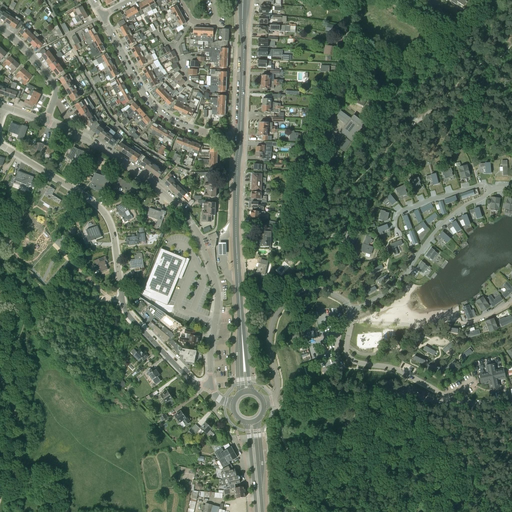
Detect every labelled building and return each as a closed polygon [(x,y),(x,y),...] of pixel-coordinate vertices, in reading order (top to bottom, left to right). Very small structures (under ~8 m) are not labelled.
[(145,17),(147,16),(149,15),(147,13),(152,10),(147,0),(142,2),(143,3),(142,4),(142,5),(140,7),(144,14),(145,17)] [(147,0),(152,10),(153,11),(156,9),(155,7),(157,6),(153,0),(147,0)] [(164,0),(163,1),(162,2),(163,4),(161,5),(162,7),(160,8),(161,11),(166,8),(165,6),(174,1),(173,0),(164,0),(165,0),(164,0)] [(450,0),(450,1),(456,4),(458,2),(467,9),(470,4),(476,8),(478,4),(472,0),(450,0)] [(6,11),(6,12),(8,8),(2,4),(0,7),(0,18),(1,19),(6,11)] [(281,7),(281,5),(273,5),(273,7),(260,6),(260,8),(259,8),(259,11),(260,11),(260,13),(269,13),(269,10),(274,10),(274,11),(282,11),(282,7),(281,7)] [(165,18),(179,10),(177,6),(170,10),(171,12),(164,15),(165,18)] [(85,12),(82,7),(76,11),(74,8),(66,13),(67,16),(73,12),(76,17),(85,12)] [(135,18),(135,19),(144,14),(140,7),(136,9),(136,7),(134,8),(134,7),(130,9),(133,15),(135,18)] [(129,21),(135,18),(133,15),(130,9),(126,12),(125,13),(129,21)] [(171,20),(181,14),(179,10),(165,18),(166,19),(170,17),(171,20)] [(11,15),(6,12),(6,11),(1,19),(6,22),(11,15)] [(76,17),(75,18),(77,23),(88,17),(85,12),(76,17)] [(170,26),(184,19),(181,14),(171,20),(172,22),(169,24),(170,26)] [(16,18),(15,18),(11,15),(6,22),(10,26),(16,18)] [(260,17),(259,19),(259,21),(259,22),(259,23),(268,23),(268,19),(270,19),(282,19),(282,16),(268,15),(263,15),(263,17),(260,17)] [(16,18),(10,26),(15,29),(18,25),(21,20),(16,17),(15,18),(16,18)] [(184,19),(170,26),(171,28),(172,30),(176,28),(181,26),(186,23),(184,19)] [(23,36),(29,29),(32,27),(28,23),(26,26),(25,26),(25,27),(24,26),(19,32),(23,36)] [(69,32),(65,23),(61,25),(66,33),(69,32)] [(122,33),(134,26),(133,24),(128,27),(126,25),(120,28),(122,33)] [(271,28),(269,27),(259,27),(259,30),(258,30),(258,32),(259,33),(259,34),(269,34),(270,34),(270,31),(280,32),(290,32),(290,26),(275,26),(270,25),(270,26),(271,26),(271,28)] [(337,33),(339,26),(331,25),(329,32),(337,33)] [(60,38),(63,36),(58,26),(54,27),(55,30),(58,35),(60,38)] [(124,37),(131,33),(130,31),(135,29),(134,26),(122,33),(124,37)] [(198,44),(199,28),(194,28),(193,40),(190,40),(190,43),(194,44),(194,47),(198,47),(198,44)] [(27,40),(32,34),(31,33),(32,32),(29,29),(23,36),(27,40)] [(86,40),(97,34),(94,29),(83,35),(86,40)] [(222,41),(227,42),(228,42),(229,30),(222,29),(222,30),(218,29),(218,36),(222,36),(222,41)] [(174,40),(177,42),(183,34),(180,31),(174,40)] [(31,44),(37,38),(37,37),(39,35),(35,32),(32,35),(32,34),(27,40),(31,44)] [(127,42),(138,35),(140,34),(139,32),(132,35),(131,33),(124,37),(127,42)] [(89,45),(100,39),(97,34),(86,40),(89,45)] [(76,45),(77,45),(80,43),(76,35),(71,38),(76,45)] [(138,35),(127,42),(129,46),(139,40),(138,38),(139,37),(138,35)] [(258,45),(258,46),(258,47),(268,47),(273,47),(273,42),(278,42),(278,38),(273,38),(268,37),(268,39),(259,39),(258,43),(258,45)] [(37,38),(31,44),(35,48),(37,46),(39,49),(43,45),(40,43),(42,42),(37,38)] [(90,47),(91,50),(92,50),(103,45),(100,39),(89,45),(90,47)] [(103,45),(92,50),(92,51),(93,52),(95,51),(97,54),(105,50),(103,45)] [(133,54),(145,47),(144,45),(140,48),(138,46),(131,49),(133,54)] [(167,46),(163,49),(161,50),(164,55),(170,52),(167,46)] [(136,58),(147,52),(146,50),(146,49),(145,47),(133,54),(136,58)] [(335,48),(330,47),(327,47),(326,54),(334,56),(335,48)] [(283,50),(263,49),(258,49),(258,56),(282,57),(281,60),(289,60),(289,55),(282,55),(283,50)] [(46,61),(54,55),(50,50),(42,56),(46,61)] [(173,51),(169,53),(167,54),(170,60),(176,56),(173,51)] [(138,62),(152,55),(150,53),(148,54),(147,52),(136,58),(138,62)] [(107,53),(96,60),(99,65),(102,63),(110,59),(107,53)] [(50,66),(58,60),(56,57),(55,58),(54,55),(46,61),(50,66)] [(152,55),(138,62),(140,67),(147,63),(148,64),(155,60),(152,55)] [(9,68),(15,61),(10,57),(3,65),(5,67),(7,65),(9,67),(9,68)] [(105,69),(113,64),(110,59),(102,63),(105,69)] [(54,71),(61,65),(58,60),(50,66),(54,71)] [(15,61),(9,68),(12,70),(10,72),(12,74),(14,72),(14,71),(19,65),(15,61)] [(145,75),(158,67),(161,66),(158,61),(149,66),(149,67),(143,70),(145,75)] [(273,70),(274,65),(271,65),(271,62),(263,61),(258,61),(257,67),(266,68),(266,69),(271,70),(270,70),(273,70)] [(108,74),(116,69),(113,64),(105,69),(107,74),(108,74)] [(61,65),(54,71),(57,76),(60,74),(61,76),(65,73),(64,71),(65,70),(61,65)] [(147,79),(159,72),(158,70),(159,69),(158,67),(145,75),(147,79)] [(22,79),(28,73),(23,69),(16,77),(18,79),(20,77),(22,79)] [(108,74),(107,74),(104,75),(106,78),(106,77),(109,76),(111,79),(119,75),(116,69),(108,74)] [(261,82),(279,83),(279,82),(279,80),(274,80),(274,74),(280,74),(280,70),(273,70),(270,70),(270,76),(262,75),(261,82)] [(150,83),(164,75),(163,73),(162,74),(161,72),(159,72),(147,79),(150,83)] [(22,79),(20,81),(25,85),(32,77),(28,73),(22,79)] [(176,79),(175,79),(174,79),(175,80),(174,81),(175,82),(176,82),(177,83),(176,83),(183,77),(180,74),(176,79)] [(72,80),(73,80),(70,75),(68,76),(67,76),(60,80),(63,85),(72,80)] [(164,75),(150,83),(152,88),(157,85),(163,82),(162,79),(165,77),(164,75)] [(113,89),(124,84),(121,78),(115,81),(117,84),(112,86),(112,87),(113,89)] [(181,87),(184,84),(186,82),(182,79),(177,84),(181,87)] [(75,85),(72,80),(63,85),(67,91),(75,85)] [(10,98),(15,83),(12,82),(11,85),(11,86),(10,89),(7,88),(4,96),(10,98)] [(15,83),(10,98),(15,99),(16,98),(19,99),(21,91),(15,89),(17,84),(15,83)] [(159,95),(168,86),(165,83),(161,86),(155,92),(159,95)] [(121,92),(127,89),(124,84),(113,89),(116,94),(121,92)] [(70,96),(78,91),(78,90),(81,89),(79,86),(77,88),(75,85),(67,91),(70,96)] [(162,99),(172,90),(168,86),(159,95),(162,99)] [(177,91),(166,102),(169,106),(175,100),(174,100),(173,98),(175,96),(178,93),(180,92),(183,88),(181,87),(177,91)] [(121,99),(130,94),(127,89),(121,92),(123,95),(120,96),(121,99)] [(177,91),(175,89),(173,91),(172,90),(162,99),(166,102),(177,91)] [(31,96),(38,100),(41,95),(33,91),(31,90),(29,95),(31,96)] [(78,91),(70,96),(73,101),(82,96),(78,91)] [(118,101),(115,102),(117,105),(122,102),(125,100),(127,103),(132,100),(130,94),(121,99),(118,101)] [(36,105),(38,100),(31,96),(29,101),(25,100),(24,103),(33,107),(34,104),(36,105)] [(182,113),(187,103),(188,101),(186,100),(187,98),(185,96),(183,99),(184,99),(178,111),(182,113)] [(184,99),(183,99),(179,97),(172,106),(174,107),(174,109),(178,111),(184,99)] [(79,111),(87,106),(89,105),(86,100),(83,102),(83,101),(76,106),(79,111)] [(187,115),(194,101),(191,100),(190,102),(189,104),(187,103),(182,113),(187,115)] [(194,101),(187,115),(191,117),(194,119),(196,114),(193,113),(195,110),(194,110),(196,107),(194,105),(196,102),(194,101)] [(129,116),(139,107),(135,103),(126,111),(128,113),(127,114),(129,116)] [(82,116),(91,111),(87,106),(79,111),(82,116)] [(136,118),(143,112),(139,107),(129,116),(127,118),(129,121),(130,121),(131,120),(130,119),(133,115),(136,118)] [(94,116),(91,111),(82,116),(85,121),(94,116)] [(362,128),(365,124),(354,115),(351,119),(350,118),(341,111),(336,117),(346,125),(333,143),(344,151),(362,128)] [(140,123),(147,116),(143,112),(136,118),(140,122),(140,123)] [(91,130),(94,127),(98,124),(98,123),(101,120),(98,118),(100,117),(100,115),(100,114),(99,113),(94,116),(85,121),(89,127),(91,130)] [(140,123),(140,122),(138,124),(139,126),(140,125),(143,128),(151,121),(147,116),(140,123)] [(19,135),(19,136),(18,138),(23,140),(23,139),(27,128),(22,126),(22,127),(12,123),(9,132),(19,135)] [(154,134),(159,126),(154,123),(151,128),(154,130),(151,135),(153,136),(155,134),(154,134)] [(99,136),(105,129),(105,128),(100,125),(98,124),(94,127),(97,129),(95,133),(99,136)] [(104,140),(109,132),(111,130),(107,126),(105,128),(105,129),(99,136),(104,140)] [(160,138),(164,129),(159,126),(154,134),(155,134),(160,138)] [(165,141),(165,140),(170,132),(164,129),(160,138),(165,141)] [(277,132),(278,130),(259,129),(259,136),(263,136),(262,140),(268,140),(268,136),(268,132),(272,132),(277,132)] [(114,136),(110,133),(109,132),(104,140),(108,143),(114,136)] [(170,132),(165,140),(165,141),(162,145),(164,147),(168,141),(170,143),(172,143),(172,141),(175,135),(170,132)] [(116,143),(118,139),(114,136),(108,143),(113,147),(116,143)] [(181,148),(184,139),(178,137),(175,147),(180,149),(181,148)] [(183,149),(186,150),(188,147),(190,141),(184,139),(181,148),(183,149)] [(188,147),(186,150),(192,152),(195,143),(190,141),(188,147)] [(40,143),(36,142),(34,149),(37,151),(36,153),(44,156),(45,154),(52,156),(55,149),(44,145),(40,143)] [(122,152),(127,145),(122,142),(121,143),(117,149),(122,152)] [(198,153),(199,152),(199,150),(201,146),(195,143),(192,152),(191,154),(193,155),(194,155),(194,153),(198,154),(198,153)] [(126,156),(132,148),(127,145),(122,152),(126,156)] [(166,148),(164,147),(162,145),(162,146),(160,148),(158,153),(161,155),(166,148)] [(70,154),(68,158),(71,160),(75,154),(80,155),(77,164),(81,166),(85,152),(80,150),(78,150),(74,147),(68,148),(69,154),(70,154)] [(131,159),(136,151),(132,148),(126,156),(131,159)] [(136,151),(131,159),(136,162),(138,159),(140,160),(143,155),(141,154),(136,151)] [(271,153),(264,152),(256,152),(256,157),(260,157),(260,159),(260,162),(265,163),(265,162),(269,162),(269,160),(271,160),(271,153)] [(145,168),(150,161),(143,155),(140,160),(142,162),(140,165),(145,168)] [(149,171),(155,164),(150,161),(145,168),(149,171)] [(490,163),(480,164),(480,167),(486,167),(486,173),(491,173),(490,163)] [(154,175),(159,167),(155,164),(149,171),(154,175)] [(465,166),(458,168),(460,177),(468,176),(465,166)] [(159,167),(154,175),(159,178),(164,171),(159,167)] [(451,168),(442,172),(443,176),(444,176),(445,179),(452,176),(451,173),(452,173),(451,168)] [(13,176),(12,181),(11,182),(14,184),(15,181),(27,185),(27,183),(31,184),(34,177),(30,176),(29,177),(22,174),(22,173),(18,171),(16,177),(13,176)] [(212,173),(193,172),(193,175),(192,180),(197,180),(197,175),(205,176),(205,180),(205,182),(209,182),(209,180),(210,180),(212,177),(212,173)] [(76,178),(73,177),(67,173),(64,176),(70,180),(74,182),(76,178)] [(261,174),(253,173),(252,173),(252,175),(252,182),(260,182),(264,182),(265,178),(260,178),(261,174)] [(94,190),(99,192),(105,177),(95,174),(91,186),(95,188),(94,190)] [(169,187),(175,181),(171,177),(172,176),(170,174),(166,178),(168,180),(165,183),(169,187)] [(436,174),(426,176),(427,180),(432,178),(434,185),(438,184),(436,174)] [(116,181),(114,186),(113,189),(117,191),(119,187),(126,190),(124,193),(129,195),(133,183),(130,182),(130,184),(124,181),(121,180),(122,179),(117,177),(116,181)] [(418,177),(409,181),(411,186),(413,185),(414,189),(421,186),(419,182),(421,182),(418,177)] [(173,191),(180,184),(176,181),(175,181),(169,187),(173,191)] [(177,195),(183,189),(184,188),(180,184),(173,191),(177,195)] [(405,185),(395,189),(397,193),(399,193),(400,196),(407,193),(405,190),(406,189),(405,185)] [(41,200),(45,203),(43,205),(49,209),(50,206),(53,208),(54,206),(57,208),(58,206),(61,208),(63,204),(69,208),(71,204),(63,199),(62,201),(52,195),(55,190),(50,187),(48,190),(46,193),(41,200)] [(183,189),(177,195),(181,199),(188,193),(183,189)] [(473,190),(460,195),(462,199),(472,196),(474,195),(474,193),(473,193),(473,190)] [(149,208),(154,196),(146,192),(137,204),(148,211),(149,208)] [(261,193),(257,192),(252,192),(252,193),(251,193),(251,196),(252,196),(252,199),(249,199),(249,202),(262,202),(266,202),(266,200),(267,200),(267,196),(261,196),(261,193)] [(390,194),(382,200),(384,203),(388,200),(392,205),(396,202),(390,194)] [(455,196),(444,200),(445,204),(449,203),(449,202),(454,201),(457,200),(455,196)] [(492,198),(491,208),(498,209),(499,199),(492,198)] [(206,201),(201,200),(198,200),(198,202),(199,203),(204,204),(204,208),(204,209),(215,209),(216,203),(206,203),(206,201)] [(442,201),(438,202),(441,212),(441,213),(441,215),(442,215),(444,214),(446,213),(442,201)] [(129,210),(125,203),(116,207),(115,207),(118,212),(119,212),(125,223),(132,219),(133,217),(132,215),(130,215),(127,216),(125,212),(129,210)] [(426,211),(425,211),(430,209),(433,208),(431,204),(420,209),(422,213),(426,211)] [(475,212),(477,219),(482,217),(479,207),(469,210),(470,214),(475,212)] [(148,211),(148,213),(147,216),(158,220),(157,222),(162,223),(164,218),(165,216),(164,216),(166,212),(161,210),(161,212),(149,208),(148,211)] [(215,215),(215,209),(204,209),(204,212),(202,211),(201,222),(211,222),(211,215),(215,215)] [(418,209),(414,211),(415,215),(416,215),(417,219),(418,222),(422,221),(418,209)] [(386,212),(381,210),(379,220),(383,221),(384,220),(387,221),(389,214),(385,213),(386,212)] [(431,221),(435,218),(435,219),(438,217),(435,213),(425,220),(428,224),(431,221)] [(407,215),(403,217),(406,226),(407,226),(408,229),(412,228),(407,215)] [(470,224),(467,215),(457,218),(458,222),(463,220),(466,226),(470,224)] [(457,232),(461,230),(456,221),(447,226),(449,230),(453,227),(457,232)] [(423,222),(414,228),(417,232),(423,228),(425,230),(428,228),(423,222)] [(387,224),(377,228),(381,238),(384,236),(382,231),(388,229),(387,224)] [(98,226),(93,228),(86,230),(88,236),(86,236),(88,242),(102,237),(98,226)] [(413,230),(409,232),(412,242),(412,243),(413,244),(413,245),(415,244),(415,243),(417,243),(413,230)] [(271,232),(269,232),(264,231),(264,234),(257,234),(257,242),(257,241),(264,242),(264,246),(263,246),(263,247),(269,247),(269,250),(270,250),(271,247),(271,232)] [(436,239),(439,242),(442,238),(447,242),(450,239),(443,232),(436,239)] [(145,233),(142,234),(137,234),(138,237),(126,238),(127,246),(139,244),(139,242),(146,241),(145,233)] [(216,233),(208,236),(213,248),(215,248),(216,240),(216,238),(218,238),(216,233)] [(368,246),(371,238),(366,236),(364,244),(363,244),(360,251),(371,255),(373,248),(368,246)] [(395,255),(398,254),(396,247),(402,244),(401,241),(391,244),(395,255)] [(425,256),(429,259),(430,258),(433,260),(437,254),(434,252),(435,251),(431,248),(425,256)] [(155,300),(153,299),(152,298),(154,294),(169,300),(186,259),(161,249),(142,295),(155,300)] [(134,255),(135,259),(129,260),(131,268),(144,267),(142,254),(141,253),(140,253),(139,253),(136,253),(136,255),(134,255)] [(105,256),(101,258),(94,261),(96,265),(98,264),(101,272),(108,269),(107,266),(106,265),(104,262),(107,261),(105,256)] [(265,276),(267,266),(268,266),(269,263),(261,261),(261,264),(259,263),(259,264),(256,274),(257,274),(265,276)] [(421,261),(416,269),(420,272),(420,271),(423,273),(427,267),(425,265),(425,264),(421,261)] [(373,274),(383,268),(381,264),(371,271),(373,274)] [(377,280),(380,284),(390,278),(388,274),(377,280)] [(507,282),(504,285),(507,289),(502,294),(505,298),(511,291),(511,288),(510,287),(511,286),(507,282)] [(364,292),(367,296),(377,290),(375,286),(364,292)] [(491,296),(487,299),(490,303),(491,302),(494,306),(502,300),(500,296),(494,300),(491,296)] [(477,302),(482,310),(488,306),(483,298),(477,302)] [(466,307),(463,308),(468,319),(473,317),(473,316),(475,315),(474,312),(472,313),(469,306),(468,306),(466,306),(466,307)] [(157,310),(154,315),(160,321),(165,315),(157,310)] [(500,320),(499,321),(502,327),(511,322),(511,319),(510,316),(503,320),(502,319),(500,320)] [(493,319),(486,322),(490,331),(497,329),(493,319)] [(167,342),(167,341),(170,338),(173,334),(164,326),(161,330),(156,326),(153,328),(159,334),(157,336),(159,338),(161,336),(167,342)] [(198,331),(185,329),(184,333),(186,334),(185,338),(180,337),(179,342),(181,342),(184,346),(189,343),(191,344),(195,345),(195,344),(198,344),(199,337),(197,336),(198,331)] [(170,338),(167,341),(174,348),(173,349),(183,359),(186,360),(186,362),(195,363),(197,351),(183,349),(170,338)] [(442,350),(445,353),(455,345),(452,342),(442,350)] [(425,346),(423,350),(434,355),(436,352),(425,346)] [(140,350),(137,352),(134,349),(131,352),(139,361),(142,359),(144,361),(148,356),(146,354),(145,355),(140,350)] [(460,356),(463,360),(472,352),(469,349),(460,356)] [(414,356),(413,360),(424,365),(426,361),(414,356)] [(444,369),(447,373),(457,365),(454,362),(444,369)] [(504,377),(502,370),(495,372),(494,365),(492,365),(491,363),(488,364),(489,366),(487,366),(488,373),(481,375),(482,382),(490,380),(491,387),(493,387),(493,389),(496,388),(496,386),(498,386),(497,379),(504,377)] [(151,370),(148,372),(156,385),(161,381),(158,377),(160,375),(156,370),(153,372),(151,370)] [(126,384),(122,380),(118,384),(122,388),(126,384)] [(170,395),(168,391),(161,396),(166,403),(168,401),(171,406),(176,403),(173,398),(171,394),(170,395)] [(186,426),(190,423),(185,414),(184,415),(181,411),(174,416),(180,424),(183,422),(185,424),(184,424),(186,426)] [(217,433),(212,428),(206,423),(200,428),(207,434),(208,432),(213,436),(217,433)] [(196,433),(201,429),(196,424),(187,433),(189,436),(194,431),(196,433)] [(219,460),(234,452),(231,447),(223,452),(217,456),(219,460)] [(234,452),(219,460),(222,465),(224,468),(231,465),(229,462),(237,457),(234,452)] [(237,472),(236,472),(235,469),(234,470),(231,465),(224,468),(221,470),(223,472),(221,473),(222,480),(224,479),(227,479),(239,476),(238,476),(237,472)] [(239,476),(227,479),(228,479),(229,484),(226,484),(226,489),(238,487),(237,484),(240,483),(239,479),(240,479),(240,476),(239,476)] [(244,486),(238,487),(226,489),(224,489),(223,494),(223,495),(227,495),(227,491),(234,490),(235,489),(236,493),(245,492),(245,490),(245,489),(245,488),(244,487),(244,486)] [(205,505),(203,511),(218,511),(219,507),(206,503),(205,505)]
